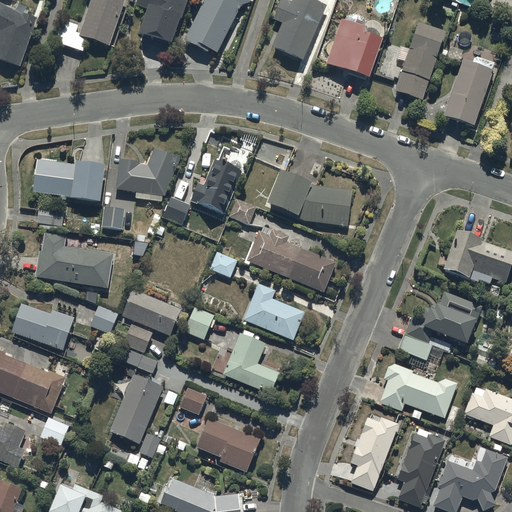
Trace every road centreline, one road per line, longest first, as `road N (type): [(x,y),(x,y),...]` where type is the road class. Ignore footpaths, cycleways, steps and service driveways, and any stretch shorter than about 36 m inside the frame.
road 1 (residential): [(0,119),(146,98),(239,101),(426,160)]
road 2 (residential): [(426,160),(322,414),(295,511)]
